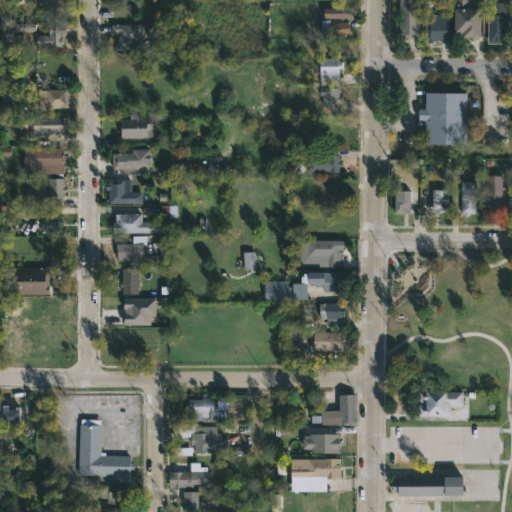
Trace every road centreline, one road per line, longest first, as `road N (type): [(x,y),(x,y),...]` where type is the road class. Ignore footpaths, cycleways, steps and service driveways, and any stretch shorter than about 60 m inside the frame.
road 1 (residential): [(375,511),(378,0)]
road 2 (residential): [(88,379),(90,0)]
road 3 (residential): [(376,378),(0,377)]
road 4 (residential): [(511,242),(377,241)]
road 5 (residential): [(511,68),(378,68)]
road 6 (residential): [(156,511),(153,380)]
